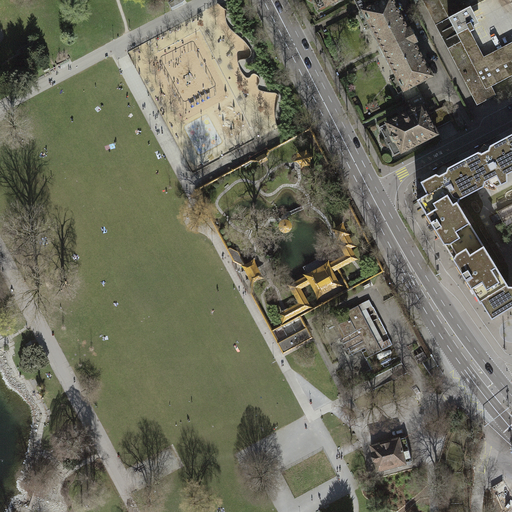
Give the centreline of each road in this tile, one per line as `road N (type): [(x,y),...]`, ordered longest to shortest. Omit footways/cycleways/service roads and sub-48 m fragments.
road 1 (primary): [(375,201),(498,397)]
road 2 (primary): [(271,0),(375,201)]
road 3 (residential): [(375,201),(401,175),(511,111)]
